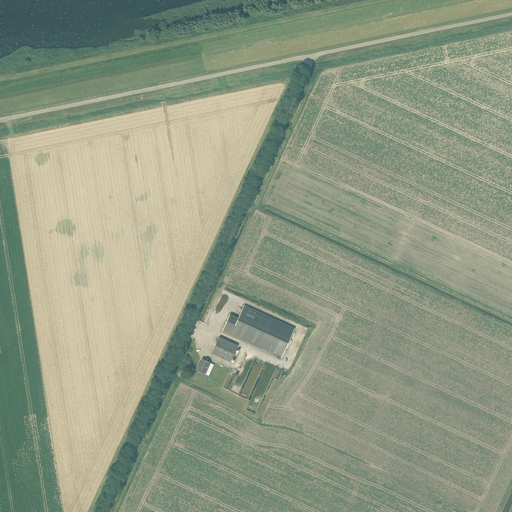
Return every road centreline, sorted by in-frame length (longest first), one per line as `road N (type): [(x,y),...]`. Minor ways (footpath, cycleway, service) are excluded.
road 1 (unclassified): [(103,511),(309,56)]
road 2 (tertiary): [(0,120),(309,56)]
road 3 (tertiary): [(309,56),(511,13)]
